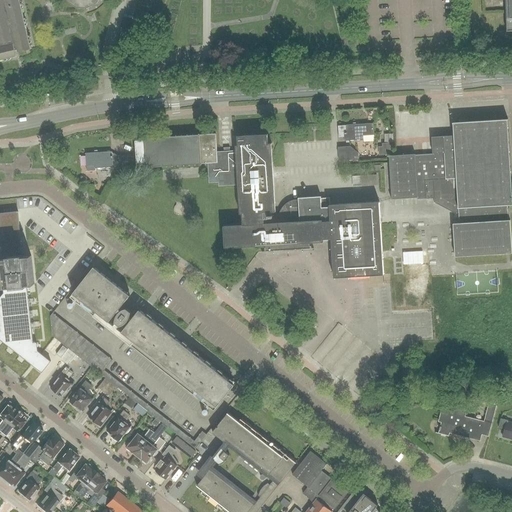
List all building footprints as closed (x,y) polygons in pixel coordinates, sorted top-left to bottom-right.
[(0,0),(0,60),(17,56),(15,49),(17,49),(18,52),(32,49),(20,0),(66,0),(68,2),(77,8),(87,9),(97,3),(99,0),(0,0)] [(396,156),(388,156),(391,200),(417,198),(417,200),(434,199),(434,203),(455,214),(459,213),(459,223),(453,224),(455,257),(506,254),(509,254),(511,253),(511,248),(510,220),(508,220),(507,206),(511,205),(511,188),(508,120),(473,122),(453,123),(454,136),(443,137),(444,154),(433,154),(429,154),(426,154),(421,155),(416,155),(396,156)] [(345,137),(345,141),(364,140),(364,136),(374,135),(373,124),(346,126),(339,126),(340,138),(345,137)] [(293,200),(286,205),(283,208),(282,209),(280,212),(279,215),(279,218),(279,223),(264,224),(264,220),(268,219),(273,218),(273,216),(268,216),(268,213),(276,212),(272,144),(269,144),(268,135),(238,137),(238,146),(236,146),(236,151),(217,152),(216,134),(200,135),(200,134),(199,134),(199,135),(144,139),(145,141),(135,141),(137,166),(146,166),(146,168),(201,165),(202,165),(202,164),(208,164),(209,183),(219,183),(219,186),(239,185),(240,214),(243,214),(243,225),(224,226),(225,249),(266,246),(266,252),(310,249),(310,243),(324,242),(324,240),(332,239),(334,278),(384,275),(383,259),(383,254),(379,202),(330,205),(329,198),(321,198),(321,197),(299,198),(299,200),(293,200)] [(393,134),(384,134),(384,144),(390,143),(393,143),(393,134)] [(351,147),(338,147),(339,161),(359,160),(359,154),(351,154),(351,147)] [(112,152),(86,154),(87,172),(96,171),(96,169),(113,168),(112,152)] [(129,155),(119,156),(120,166),(130,166),(129,155)] [(377,175),(361,176),(361,187),(377,186),(377,175)] [(0,265),(3,294),(0,298),(0,340),(42,373),(51,362),(38,352),(37,343),(33,343),(27,286),(35,285),(31,256),(23,257),(18,212),(0,214),(0,265)] [(403,253),(403,265),(423,263),(423,251),(403,253)] [(121,311),(120,309),(130,296),(94,267),(73,294),(109,322),(113,318),(115,320),(115,322),(115,323),(120,326),(123,325),(127,323),(128,321),(130,318),(131,316),(131,312),(127,309),(123,310),(121,311)] [(194,442),(104,370),(112,360),(53,313),(50,316),(52,336),(163,423),(168,427),(195,449),(207,435),(202,432),(194,442)] [(235,385),(146,314),(125,341),(214,411),(235,385)] [(63,346),(57,354),(61,357),(67,349),(63,346)] [(68,389),(70,390),(74,384),(68,379),(72,373),(66,368),(51,390),(62,397),(68,389)] [(109,384),(105,380),(98,388),(103,392),(109,384)] [(86,393),(92,386),(86,382),(71,402),(78,407),(77,409),(82,413),(93,399),(86,393)] [(109,384),(103,392),(109,396),(115,388),(109,384)] [(492,424),(500,394),(466,398),(489,404),(484,422),(492,424)] [(103,397),(88,417),(90,418),(101,426),(111,413),(112,412),(106,407),(110,402),(103,397)] [(129,397),(125,403),(132,409),(136,403),(129,397)] [(0,433),(18,411),(9,404),(0,416),(0,417),(3,420),(0,423),(0,433)] [(439,422),(444,423),(441,431),(439,430),(439,434),(449,437),(450,433),(480,440),(484,422),(465,417),(467,408),(458,406),(458,409),(444,406),(439,422)] [(17,431),(27,417),(18,411),(0,433),(0,434),(1,433),(6,437),(13,428),(17,431)] [(130,416),(124,412),(108,432),(112,435),(111,436),(119,442),(126,433),(127,433),(131,427),(126,423),(130,416)] [(197,486),(203,491),(201,494),(224,511),(257,511),(278,486),(296,463),(241,420),(239,422),(228,413),(212,433),(224,442),(199,473),(204,477),(197,486)] [(511,423),(508,423),(508,421),(501,419),(499,428),(505,429),(503,437),(511,439),(511,423)] [(19,438),(23,442),(24,442),(26,439),(32,444),(33,442),(34,443),(37,439),(37,437),(43,430),(41,428),(41,427),(39,425),(37,425),(32,421),(21,435),(19,438)] [(163,423),(155,433),(160,437),(168,427),(163,423)] [(137,455),(155,433),(150,429),(145,436),(148,438),(146,441),(138,435),(128,448),(137,455)] [(154,456),(158,451),(150,444),(152,441),(155,444),(160,437),(155,433),(137,455),(147,463),(153,456),(154,456)] [(28,457),(35,463),(38,460),(38,459),(47,466),(64,445),(52,436),(41,449),(38,446),(35,449),(34,449),(28,457)] [(177,436),(172,444),(181,451),(187,444),(177,436)] [(14,442),(12,445),(17,449),(20,446),(23,442),(19,438),(17,437),(14,442)] [(30,446),(24,454),(28,457),(34,449),(37,446),(34,443),(33,442),(32,444),(30,446)] [(170,458),(176,451),(170,446),(163,455),(165,457),(158,466),(159,467),(156,470),(166,479),(178,464),(170,458)] [(0,477),(3,480),(23,454),(15,448),(12,451),(15,454),(10,461),(5,458),(0,464),(0,477)] [(54,477),(56,475),(63,466),(69,471),(75,465),(74,464),(79,457),(69,449),(50,473),(54,477)] [(335,509),(349,492),(322,471),(327,464),(311,452),(292,475),(308,487),(303,494),(314,503),(307,511),(331,511),(332,511),(334,508),(335,509)] [(35,463),(28,457),(24,454),(23,455),(23,454),(3,480),(12,488),(24,473),(22,471),(31,460),(35,463)] [(79,494),(96,472),(91,469),(91,467),(89,465),(87,466),(86,464),(77,476),(76,477),(82,482),(75,491),(79,494)] [(36,485),(41,479),(31,472),(26,478),(29,480),(19,492),(30,501),(40,488),(36,485)] [(83,497),(90,488),(96,492),(96,493),(100,488),(106,480),(105,480),(105,477),(103,476),(101,476),(96,472),(79,494),(83,497)] [(71,476),(67,473),(60,481),(64,484),(71,476)] [(47,493),(41,501),(42,502),(38,506),(45,511),(50,511),(59,502),(54,499),(59,493),(54,490),(56,487),(63,493),(67,488),(54,478),(44,491),(47,493)] [(379,511),(377,508),(378,505),(371,500),(373,498),(358,486),(338,511),(379,511)] [(143,511),(118,492),(107,505),(114,511),(143,511)] [(94,494),(86,504),(92,509),(97,502),(100,499),(94,494)] [(100,499),(97,502),(103,507),(109,500),(102,495),(100,499)]
